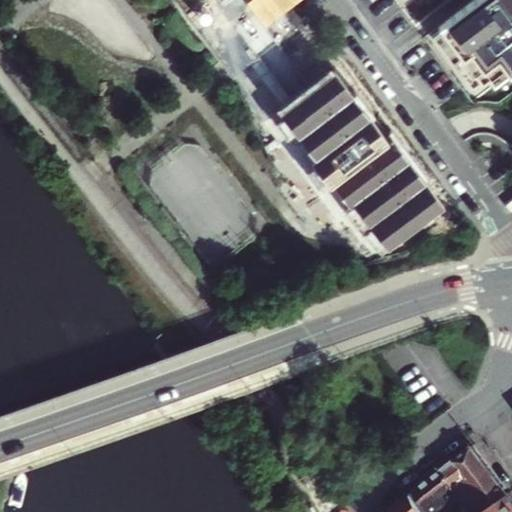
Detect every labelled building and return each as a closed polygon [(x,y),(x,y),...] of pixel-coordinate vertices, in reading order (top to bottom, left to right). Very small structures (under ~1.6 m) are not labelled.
[(504,83),(511,77),(511,0),(483,0),(433,37),(478,97),(496,83),(504,83)] [(444,206),(334,64),(273,109),(384,252),(444,206)] [(437,470),(459,500),(466,511),(478,511),(511,486),(478,437),(437,470)] [(408,493),(422,511),(443,511),(459,500),(437,470),(408,493)] [(478,511),(511,511),(511,485),(511,486),(478,511)] [(419,511),(406,495),(384,511),(419,511)]
